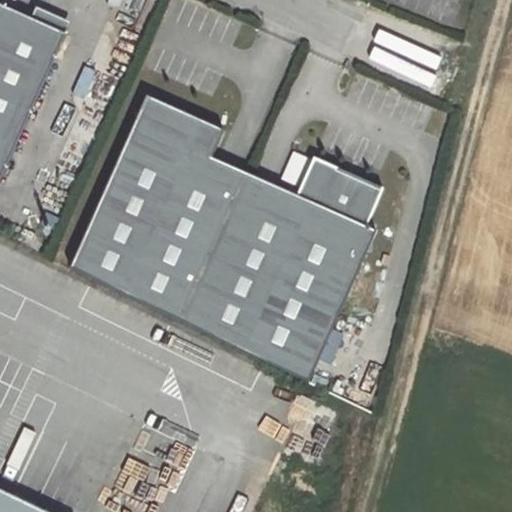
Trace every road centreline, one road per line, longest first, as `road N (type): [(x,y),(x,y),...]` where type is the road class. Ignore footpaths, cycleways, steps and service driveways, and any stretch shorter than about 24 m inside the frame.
road 1 (track): [(495,0),(383,444)]
road 2 (unclassified): [(427,66),(271,0)]
